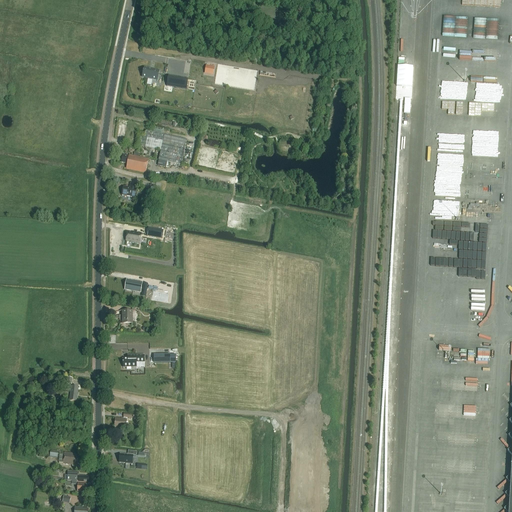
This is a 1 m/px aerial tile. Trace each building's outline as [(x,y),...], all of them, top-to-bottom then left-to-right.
[(475,38),(499,39),(500,19),(488,18),(488,21),(482,21),(482,23),(475,23),(475,38)] [(474,48),(474,55),(486,56),(486,66),(498,66),(498,58),(498,49),(474,48)] [(142,77),(157,80),(159,71),(144,68),(142,77)] [(188,79),(168,76),(167,86),(186,90),(188,79)] [(469,135),(468,143),(494,144),(494,131),(463,130),(462,135),(469,135)] [(146,131),(145,137),(140,136),(138,146),(161,151),(159,160),(181,165),(187,140),(146,131)] [(146,174),(149,160),(129,155),(129,157),(123,155),(121,163),(127,164),(126,170),(146,174)] [(136,189),(137,185),(131,184),(130,188),(124,187),(122,195),(135,198),(137,189),(136,189)] [(149,228),(147,235),(162,238),(164,230),(149,228)] [(128,233),(126,241),(132,242),(132,243),(140,244),(141,235),(141,234),(134,233),(134,234),(128,233)] [(143,283),(127,280),(125,290),(133,291),(133,290),(141,291),(143,283)] [(168,292),(153,289),(151,298),(167,301),(168,292)] [(123,324),(133,324),(133,311),(123,311),(123,324)] [(128,359),(123,359),(123,368),(127,368),(127,370),(131,370),(131,368),(145,367),(144,355),(128,356),(128,359)] [(170,355),(155,355),(155,363),(170,363),(170,355)] [(77,402),(78,387),(71,386),(70,401),(77,402)] [(133,418),(133,414),(124,413),(123,419),(115,419),(115,427),(126,428),(127,418),(133,418)] [(79,457),(79,455),(65,453),(63,464),(78,466),(78,464),(82,465),(82,463),(83,463),(84,459),(82,459),(82,457),(79,457)] [(132,464),(133,456),(128,455),(120,454),(119,463),(132,464)] [(72,482),(77,482),(87,483),(87,481),(89,481),(89,477),(79,476),(79,473),(68,472),(67,481),(72,482)] [(87,492),(88,485),(78,484),(77,491),(87,492)]
